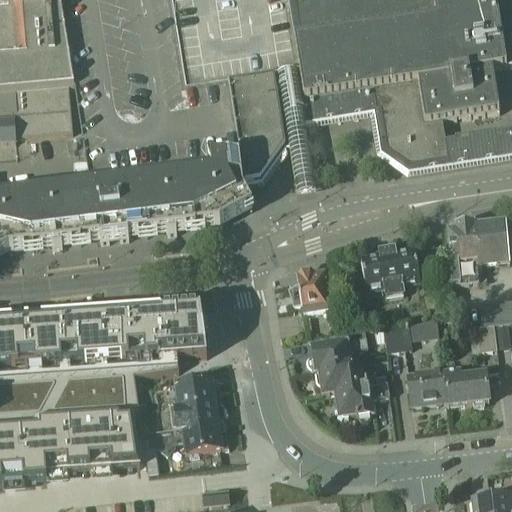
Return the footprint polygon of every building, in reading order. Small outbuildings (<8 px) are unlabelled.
[(0,0),(0,40),(64,34),(58,0),(0,0)] [(511,0),(171,0),(174,17),(174,21),(186,94),(229,87),(240,158),(245,187),(246,187),(258,185),(260,185),(285,150),(280,123),(281,123),(281,122),(293,120),(306,118),(308,119),(316,124),(376,115),(384,158),(407,175),(408,176),(511,159),(511,133),(455,142),(455,144),(445,146),(442,127),(453,125),(453,126),(456,126),(456,125),(467,123),(468,124),(471,123),(470,123),(482,121),(482,122),(485,121),(485,120),(496,119),(499,119),(499,118),(500,118),(499,115),(498,115),(495,97),(496,97),(496,94),(495,94),(492,75),(503,74),(506,74),(506,73),(507,73),(511,72),(511,0)] [(0,101),(68,95),(74,94),(64,34),(0,40),(0,101)] [(0,101),(0,119),(16,118),(19,145),(72,140),(68,95),(0,101)] [(14,127),(0,127),(0,150),(16,149),(15,141),(18,141),(17,134),(15,135),(14,127)] [(0,263),(9,259),(10,258),(52,253),(52,255),(62,254),(62,252),(100,248),(100,249),(109,248),(109,247),(120,245),(120,247),(129,246),(128,244),(167,240),(167,241),(177,240),(176,238),(220,233),(236,225),(252,216),(244,201),(239,166),(203,170),(94,183),(0,194),(0,263)] [(505,227),(474,230),(477,273),(510,269),(505,227)] [(477,273),(474,230),(473,230),(454,232),(455,236),(446,237),(452,292),(479,289),(477,273)] [(358,282),(360,300),(365,299),(384,296),(385,305),(403,302),(402,293),(420,290),(417,273),(423,272),(421,259),(415,260),(414,256),(395,259),(394,254),(379,257),(380,262),(360,265),(363,282),(358,282)] [(436,266),(437,276),(446,275),(446,266),(436,266)] [(294,318),(294,313),(302,312),(304,322),(327,318),(329,332),(340,331),(338,317),(336,304),(328,305),(324,280),(313,282),(310,279),(302,280),(300,284),(298,284),(299,295),(291,296),(290,291),(289,291),(291,300),(293,309),(293,318),(294,318)] [(511,306),(481,309),(483,332),(493,331),(511,328),(511,306)] [(468,311),(454,312),(456,336),(470,334),(468,311)] [(0,489),(3,489),(24,488),(47,486),(46,480),(48,480),(67,479),(68,479),(69,478),(89,477),(90,477),(91,477),(111,476),(112,475),(113,475),(137,474),(140,474),(147,473),(144,454),(143,445),(141,432),(140,422),(134,386),(179,378),(178,365),(207,363),(204,348),(202,331),(200,315),(161,318),(160,318),(136,320),(122,320),(119,321),(118,321),(83,323),(82,324),(82,323),(70,324),(56,325),(46,326),(45,326),(9,328),(8,329),(8,328),(0,328),(0,489)] [(493,331),(470,334),(473,359),(496,356),(493,331)] [(408,332),(383,335),(386,358),(411,356),(408,332)] [(495,334),(497,354),(510,352),(508,332),(495,334)] [(313,376),(315,376),(350,371),(348,357),(367,355),(365,336),(341,340),(342,349),(311,354),(313,363),(311,363),(310,364),(309,364),(308,366),(308,367),(307,368),(307,369),(307,371),(308,372),(308,373),(309,374),(310,375),(311,375),(313,376)] [(323,401),(328,400),(388,391),(388,389),(387,389),(386,380),(376,382),(376,381),(357,384),(355,370),(350,371),(315,376),(317,390),(321,393),(323,401)] [(443,378),(447,408),(447,413),(473,410),(474,413),(484,412),(483,408),(489,408),(485,379),(460,383),(459,377),(443,378)] [(410,413),(447,408),(443,378),(407,383),(410,413)] [(142,385),(135,386),(136,396),(143,394),(142,385)] [(178,391),(154,394),(158,419),(218,409),(216,398),(215,388),(211,388),(204,389),(204,387),(195,388),(195,390),(178,393),(178,391)] [(388,391),(328,400),(329,407),(337,405),(339,419),(343,422),(355,421),(356,424),(358,424),(358,425),(358,426),(359,427),(360,428),(361,428),(362,429),(363,429),(364,429),(366,429),(367,428),(368,427),(369,426),(370,425),(370,423),(370,422),(372,421),(369,407),(389,404),(388,391)] [(145,405),(137,406),(139,417),(147,416),(145,405)] [(145,432),(141,432),(143,445),(225,432),(223,414),(218,411),(218,409),(158,419),(156,420),(145,432)] [(225,432),(143,445),(144,454),(154,453),(166,462),(175,450),(183,449),(185,462),(188,461),(189,464),(199,462),(199,460),(229,455),(225,432)] [(227,498),(203,500),(203,511),(209,511),(229,510),(227,498)] [(473,507),(473,511),(511,511),(510,499),(491,501),(491,505),(473,507)]
